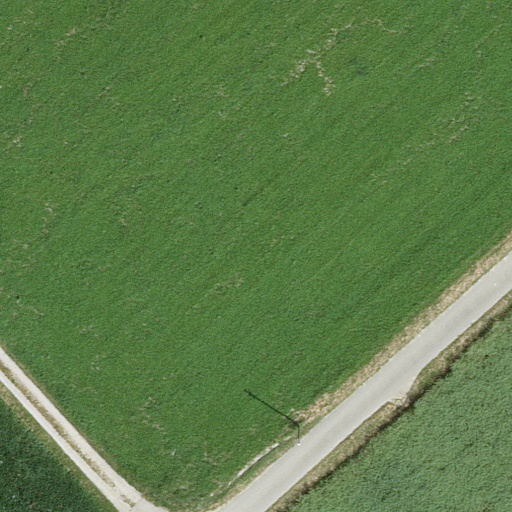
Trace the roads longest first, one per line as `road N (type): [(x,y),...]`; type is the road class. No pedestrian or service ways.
road 1 (unclassified): [(511,269),(239,511)]
road 2 (track): [(135,511),(0,366)]
